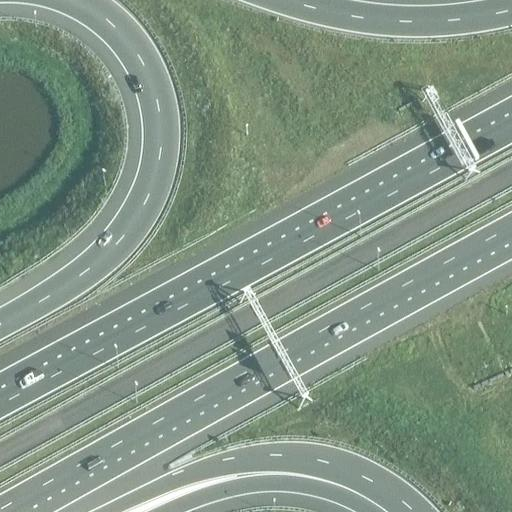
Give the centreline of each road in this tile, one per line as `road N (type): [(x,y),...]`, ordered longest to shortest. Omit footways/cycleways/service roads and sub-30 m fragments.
road 1 (motorway): [(0,510),(511,227)]
road 2 (motorway): [(0,455),(511,175)]
road 3 (motorway): [(511,127),(0,404)]
road 4 (motorway): [(76,0),(109,21),(145,68),(160,120),(158,167),(123,235),(77,276),(0,320)]
road 5 (motorway): [(511,9),(411,22),(286,0)]
road 6 (motorway): [(264,456),(356,472),(413,511)]
road 7 (motorway): [(112,511),(264,456)]
